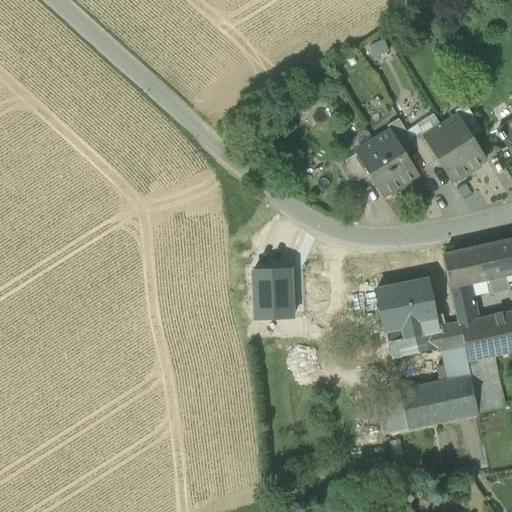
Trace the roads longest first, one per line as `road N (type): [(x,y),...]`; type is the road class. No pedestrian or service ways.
road 1 (residential): [(204,135),(266,192),(339,232),(400,238),(511,213)]
road 2 (unclassified): [(52,0),(204,135)]
